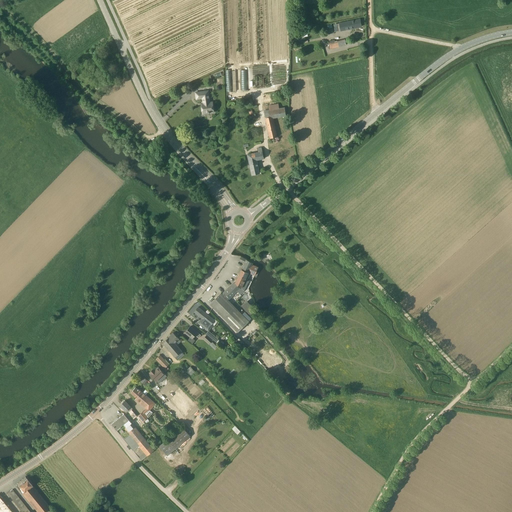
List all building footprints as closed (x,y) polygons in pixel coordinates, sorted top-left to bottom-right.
[(362,26),(360,19),(339,23),(341,30),(362,26)] [(346,44),(345,41),(336,43),(335,39),(328,41),(330,49),(346,44)] [(212,103),(209,103),(207,91),(196,93),(197,99),(203,98),(203,103),(201,103),(203,113),(208,112),(209,113),(213,113),(212,103)] [(272,117),(286,116),(284,108),(279,108),(278,103),(269,105),(269,110),(264,111),(265,118),(270,138),(277,137),(272,117)] [(257,160),(264,158),(262,147),(257,148),(258,152),(248,154),(252,175),(260,173),(257,160)] [(254,276),(258,267),(252,265),(253,263),(241,257),(239,260),(245,263),(239,276),(247,279),(249,274),(254,276)] [(236,291),(237,291),(241,287),(244,281),(246,281),(247,279),(239,276),(235,283),(232,285),(231,285),(222,294),(221,293),(210,304),(224,319),(235,308),(227,300),(236,291)] [(242,305),(250,315),(256,310),(247,300),(242,305)] [(215,320),(198,307),(194,312),(203,319),(201,321),(200,320),(198,323),(208,331),(211,326),(210,325),(215,320)] [(238,333),(249,322),(235,308),(224,319),(238,333)] [(199,338),(201,335),(191,326),(185,333),(190,337),(188,340),(192,344),(195,340),(193,338),(195,335),(199,338)] [(182,351),(175,342),(179,338),(177,337),(173,332),(163,343),(167,347),(178,360),(180,358),(178,354),(182,351)] [(210,332),(207,335),(216,343),(218,340),(210,332)] [(207,336),(204,338),(210,344),(212,341),(207,336)] [(169,364),(160,355),(156,359),(165,368),(169,364)] [(190,366),(186,370),(191,376),(195,372),(190,366)] [(159,384),(167,376),(158,367),(153,371),(152,370),(150,373),(151,374),(150,374),(159,384)] [(139,390),(138,390),(135,387),(131,393),(137,398),(135,399),(149,411),(150,410),(155,404),(145,395),(142,393),(139,390)] [(180,392),(175,397),(181,404),(179,405),(185,411),(191,404),(180,392)] [(127,415),(133,424),(140,419),(137,416),(132,410),(132,409),(130,407),(124,401),(120,405),(126,411),(127,411),(128,412),(127,413),(128,414),(127,415)] [(148,418),(143,412),(139,416),(143,422),(148,418)] [(154,450),(138,431),(131,422),(124,413),(112,424),(142,460),(154,450)] [(197,423),(203,418),(198,413),(193,418),(197,423)] [(232,428),(237,434),(240,431),(235,425),(232,428)] [(182,427),(176,432),(172,436),(169,439),(160,446),(168,455),(190,436),(182,427)] [(30,483),(27,478),(19,485),(17,483),(15,485),(36,511),(44,511),(50,507),(30,483)] [(30,511),(12,489),(7,493),(22,511),(9,511),(1,499),(2,498),(0,495),(0,511),(30,511)]
